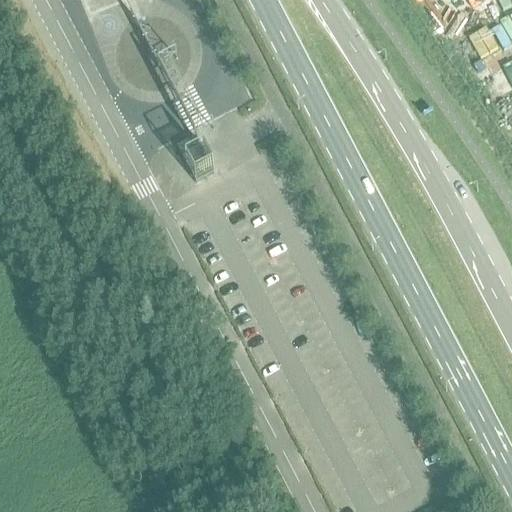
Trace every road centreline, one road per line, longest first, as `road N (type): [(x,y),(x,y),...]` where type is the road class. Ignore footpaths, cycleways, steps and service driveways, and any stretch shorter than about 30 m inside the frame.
road 1 (unclassified): [(45,0),(313,511)]
road 2 (primary): [(262,0),(511,477)]
road 3 (primary): [(511,333),(431,176),(324,0)]
